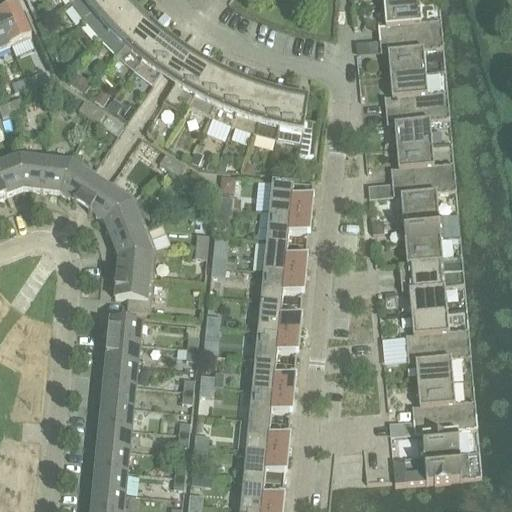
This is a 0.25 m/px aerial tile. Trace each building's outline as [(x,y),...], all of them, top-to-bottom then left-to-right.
[(80,0),(70,7),(84,26),(116,0),(80,0)] [(116,0),(84,26),(100,43),(134,12),(123,0),(116,0)] [(382,0),(383,8),(419,5),(418,0),(382,0)] [(419,5),(383,8),(385,30),(378,31),(379,45),(442,39),(441,25),(421,27),(419,5)] [(17,8),(0,15),(0,25),(10,50),(31,41),(17,8)] [(148,26),(134,12),(100,43),(116,60),(148,26)] [(0,54),(10,50),(0,25),(0,54)] [(134,75),(163,40),(148,26),(116,60),(134,75)] [(388,58),(390,80),(425,77),(424,55),(443,53),(442,39),(379,45),(380,58),(388,58)] [(186,56),(180,53),(163,40),(134,75),(153,90),(160,80),(170,67),(176,71),(183,75),(192,61),(186,56)] [(163,107),(185,119),(189,112),(211,71),(192,61),(183,75),(176,71),(170,67),(160,80),(167,85),(174,89),(163,107)] [(211,71),(189,112),(210,122),(229,81),(211,71)] [(25,83),(29,92),(43,87),(39,77),(25,83)] [(425,77),(390,80),(392,102),(384,103),(385,116),(449,111),(447,97),(427,99),(425,77)] [(231,131),(248,88),(229,81),(210,122),(231,131)] [(29,92),(25,83),(12,88),(15,97),(29,92)] [(254,139),(267,95),(248,88),(231,131),(254,139)] [(267,95),(254,139),(276,145),(287,100),(267,95)] [(287,100),(276,145),(300,149),(298,164),(314,166),(314,167),(315,168),(320,125),(319,124),(318,127),(304,125),(308,104),(287,100)] [(9,106),(13,117),(24,113),(20,102),(9,106)] [(121,109),(112,103),(106,111),(115,117),(121,109)] [(78,114),(88,121),(94,111),(84,104),(78,114)] [(13,117),(9,106),(0,109),(0,117),(2,122),(13,117)] [(104,118),(94,111),(88,121),(98,128),(104,118)] [(394,130),(396,152),(432,148),(430,126),(450,124),(449,111),(385,116),(387,130),(394,130)] [(455,183),(454,169),(434,171),(432,148),(396,152),(398,174),(391,174),(392,188),(455,183)] [(23,194),(18,155),(0,162),(0,183),(6,200),(23,194)] [(42,196),(46,158),(18,155),(23,194),(42,196)] [(42,196),(60,198),(73,161),(46,158),(42,196)] [(159,168),(169,174),(176,164),(166,158),(159,168)] [(94,175),(73,161),(60,198),(76,208),(94,181),(92,179),(94,175)] [(176,164),(169,174),(179,181),(186,171),(176,164)] [(101,185),(94,181),(76,208),(82,212),(88,216),(106,189),(101,185)] [(400,201),(402,223),(438,220),(436,198),(456,196),(455,183),(392,188),(393,202),(400,201)] [(269,216),(310,220),(312,201),(292,199),(293,187),(272,185),(269,216)] [(106,189),(88,216),(104,227),(135,202),(111,186),(109,190),(106,189)] [(219,201),(218,211),(232,212),(240,212),(241,203),(219,201)] [(111,245),(146,231),(135,202),(104,227),(111,245)] [(232,212),(218,211),(217,221),(231,222),(232,212)] [(269,216),(266,246),(288,248),(289,237),(308,238),(310,220),(269,216)] [(438,220),(402,223),(404,246),(440,243),(438,220)] [(371,226),(372,239),(384,238),(383,225),(371,226)] [(146,231),(111,245),(118,262),(157,256),(146,231)] [(195,251),(207,252),(209,240),(197,239),(195,251)] [(399,269),(400,283),(463,277),(462,263),(442,265),(440,243),(404,246),(406,268),(399,269)] [(263,276),(304,280),(306,261),(286,259),(288,248),(266,246),(263,276)] [(207,252),(195,251),(194,262),(206,264),(207,252)] [(157,256),(118,262),(116,280),(154,284),(157,256)] [(213,261),(212,271),(226,272),(227,262),(213,261)] [(225,282),(226,272),(212,271),(211,281),(225,282)] [(263,276),(261,305),(282,308),(283,296),(303,298),(304,280),(263,276)] [(463,277),(400,283),(401,296),(409,296),(411,318),(447,315),(445,292),(465,291),(463,277)] [(151,318),(154,284),(116,280),(114,302),(127,304),(126,316),(151,318)] [(282,308),(261,305),(258,335),(299,339),(300,320),(281,319),(282,308)] [(405,341),(407,354),(470,349),(469,334),(449,336),(447,315),(411,318),(413,340),(405,341)] [(207,320),(206,330),(220,332),(221,322),(207,320)] [(107,345),(140,348),(142,326),(110,323),(109,332),(108,332),(108,333),(107,345)] [(219,342),(220,332),(206,330),(205,341),(219,342)] [(258,335),(255,365),(276,367),(277,356),(297,358),(299,339),(258,335)] [(187,353),(197,354),(198,342),(188,341),(187,353)] [(138,370),(140,348),(107,345),(106,357),(106,359),(105,367),(138,370)] [(470,349),(407,354),(408,368),(415,367),(417,390),(453,386),(451,364),(471,362),(470,349)] [(197,354),(187,353),(186,365),(196,366),(197,354)] [(276,367),(255,365),(252,395),(293,399),(295,380),(275,378),(276,367)] [(136,391),(138,370),(105,367),(103,388),(136,391)] [(201,380),(200,390),(214,391),(215,381),(201,380)] [(183,396),(193,397),(194,385),(184,384),(183,396)] [(412,412),(413,426),(476,420),(475,406),(455,408),(453,386),(417,390),(419,412),(412,412)] [(134,413),(136,391),(103,388),(101,410),(134,413)] [(214,391),(200,390),(199,400),(213,402),(214,391)] [(252,395),(249,425),(270,427),(271,416),(291,418),(293,399),(252,395)] [(193,397),(183,396),(182,408),(192,409),(193,397)] [(132,435),(134,413),(101,410),(99,431),(132,435)] [(422,439),(424,461),(460,458),(458,436),(478,434),(476,420),(413,426),(414,440),(422,439)] [(270,427),(249,425),(246,455),(287,459),(289,440),(269,438),(270,427)] [(178,439),(189,440),(190,428),(180,427),(178,439)] [(130,456),(132,435),(99,431),(97,453),(130,456)] [(189,440),(178,439),(177,451),(188,452),(189,440)] [(195,440),(194,450),(208,451),(209,441),(195,440)] [(207,461),(208,451),(194,450),(193,460),(207,461)] [(128,477),(130,456),(97,453),(95,474),(128,477)] [(246,455),(243,485),(264,487),(266,475),(285,477),(287,459),(246,455)] [(460,458),(424,461),(426,485),(427,485),(427,484),(434,484),(434,485),(450,483),(450,482),(460,481),(460,482),(462,482),(460,458)] [(174,482),(185,483),(186,471),(175,470),(174,482)] [(126,499),(128,477),(95,474),(93,496),(126,499)] [(185,483),(174,482),(173,494),(184,495),(185,483)] [(243,485),(240,511),(281,511),(283,500),(263,498),(264,487),(243,485)] [(91,511),(124,511),(126,499),(93,496),(91,511)] [(189,500),(188,510),(202,511),(203,501),(189,500)]
